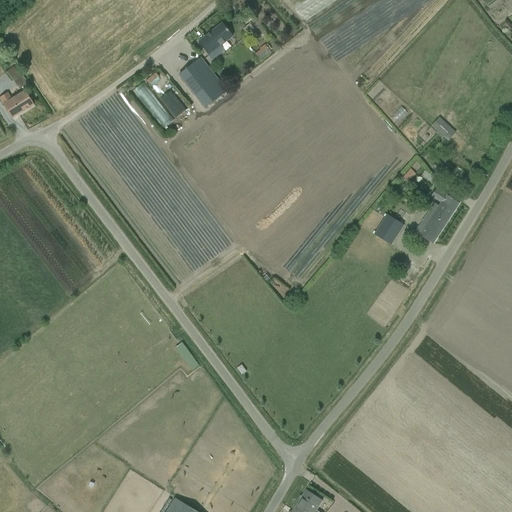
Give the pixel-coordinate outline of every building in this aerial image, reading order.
[(198,42),(204,50),(212,60),(221,53),(218,49),(233,37),(222,24),(198,42)] [(265,46),(259,50),(260,51),(266,58),(271,53),(265,46)] [(179,76),(185,84),(205,109),(227,91),(207,66),(201,58),(179,76)] [(147,81),(158,73),(153,66),(142,74),(147,81)] [(19,90),(25,85),(13,67),(6,73),(19,90)] [(162,122),(171,114),(138,77),(129,86),(162,122)] [(232,77),(227,81),(231,86),(236,82),(232,77)] [(173,112),(184,102),(167,84),(156,94),(173,112)] [(0,99),(3,105),(7,111),(12,119),(34,105),(29,97),(25,91),(11,100),(7,94),(0,98),(0,99)] [(431,127),(443,138),(451,129),(439,118),(431,127)] [(411,170),(403,178),(408,183),(415,175),(411,170)] [(459,204),(451,198),(436,189),(432,196),(441,202),(434,214),(429,211),(415,233),(424,239),(433,244),(459,204)] [(404,211),(398,221),(406,227),(413,218),(404,211)] [(387,215),(374,235),(391,246),(404,226),(387,215)] [(375,268),(387,253),(367,238),(356,254),(375,268)] [(191,370),(198,365),(182,343),(175,348),(191,370)] [(246,367),(241,370),(245,377),(250,374),(246,367)] [(293,510),(296,511),(315,511),(323,501),(314,495),(306,490),(293,510)] [(165,511),(195,511),(174,498),(165,511)]
